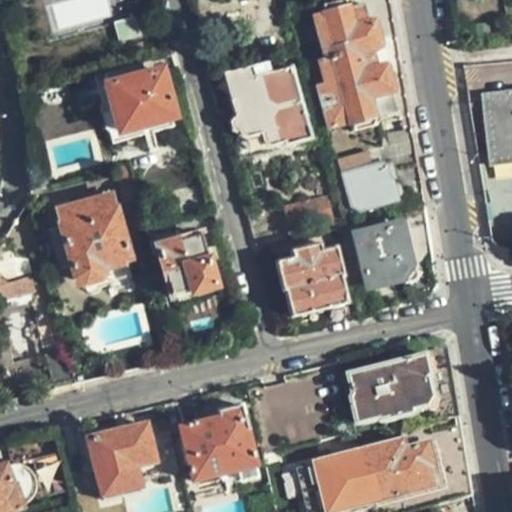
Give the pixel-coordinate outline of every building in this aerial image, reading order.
[(391,0),(364,0),(366,3),(348,8),(344,0),(325,5),(325,14),(316,18),(325,58),(320,60),(326,84),(319,87),(321,98),(330,130),(350,125),(352,132),(376,126),(375,117),(393,111),(392,106),(408,102),(399,50),(391,0)] [(278,62),(224,75),(234,111),(240,134),(246,138),(261,137),(264,144),(268,146),(284,144),(285,147),(310,140),(291,68),(280,70),(278,62)] [(146,77),(143,64),(106,74),(122,133),(173,119),(168,97),(162,74),(146,77)] [(511,94),(484,97),(489,156),(511,153),(511,94)] [(418,161),(413,130),(388,135),(393,164),(418,161)] [(511,153),(489,156),(490,168),(511,165),(511,153)] [(400,202),(394,179),(391,179),(389,172),(387,166),(385,166),(384,162),(341,175),(349,205),(362,213),(400,202)] [(142,214),(132,178),(119,182),(129,217),(142,214)] [(130,260),(112,197),(57,212),(64,241),(54,244),(57,257),(60,268),(71,266),(74,282),(83,285),(98,282),(102,276),(104,273),(103,267),(130,260)] [(330,222),(325,200),(285,210),(291,233),(330,222)] [(435,263),(426,210),(399,216),(402,227),(357,237),(363,265),(368,288),(399,280),(404,274),(409,266),(435,263)] [(147,231),(151,247),(178,238),(174,223),(150,231),(147,231)] [(207,265),(199,236),(178,242),(179,245),(157,252),(170,299),(189,292),(191,295),(213,288),(207,265)] [(5,240),(0,241),(0,266),(13,264),(9,246),(7,244),(5,240)] [(343,277),(337,250),(323,252),(321,246),(291,253),(293,260),(278,264),(280,273),(284,294),(287,295),(293,319),(307,315),(347,304),(341,278),(343,277)] [(44,362),(52,390),(73,386),(66,358),(44,362)] [(439,400),(431,358),(388,368),(352,378),(355,394),(353,401),(360,427),(430,411),(439,400)] [(256,478),(241,407),(216,413),(216,419),(177,428),(191,482),(232,472),(237,483),(256,478)] [(355,442),(351,425),(335,429),(339,445),(355,442)] [(142,428),(86,441),(88,457),(99,503),(137,494),(132,468),(151,463),(142,428)] [(88,457),(86,441),(73,444),(77,459),(88,457)] [(353,511),(437,490),(432,470),(436,470),(430,448),(406,453),(404,445),(318,467),(329,511),(353,511)] [(31,495),(33,487),(32,485),(30,478),(26,472),(21,469),(15,468),(9,468),(4,471),(2,466),(0,466),(0,511),(11,511),(20,509),(19,505),(25,503),(29,499),(31,495)]
